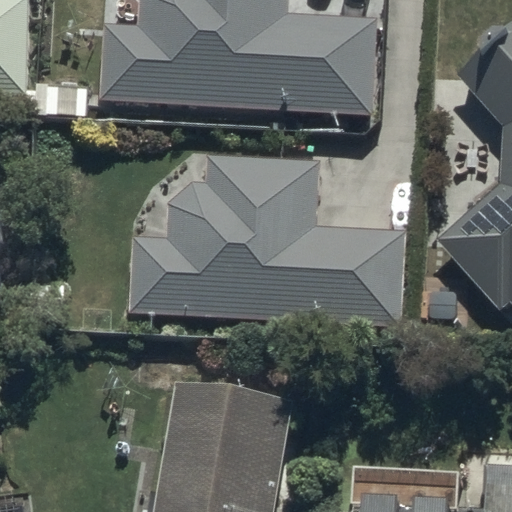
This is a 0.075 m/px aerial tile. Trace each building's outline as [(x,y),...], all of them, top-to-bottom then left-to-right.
[(293,29),(293,0),(152,0),(145,9),(145,41),(109,41),(108,117),(378,129),(380,33),(293,29)] [(0,110),(34,111),(36,12),(0,9),(0,110)] [(511,42),(460,88),(504,134),(504,197),(442,255),(502,320),(511,312),(511,313),(511,42)] [(322,178),(210,172),(207,200),(190,200),(172,220),(170,256),(136,254),(132,328),(406,342),(411,245),(319,241),(322,178)] [(0,318),(8,318),(14,220),(0,219),(0,318)] [(280,511),(295,420),(182,401),(164,511),(280,511)] [(511,511),(511,484),(485,483),(484,511),(461,511),(462,492),(356,489),(355,511),(511,511)]
